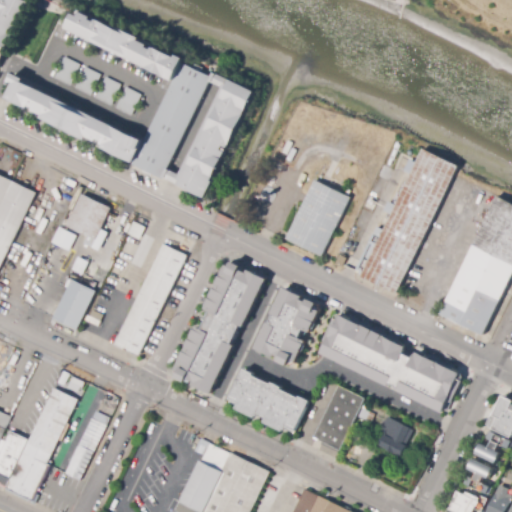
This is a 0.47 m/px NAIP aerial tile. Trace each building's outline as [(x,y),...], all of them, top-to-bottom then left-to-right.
[(0,0),(35,0),(0,71),(0,0)] [(23,77),(148,138),(177,79),(72,28),(80,12),(85,15),(87,10),(99,16),(98,18),(102,21),(103,18),(123,27),(124,25),(148,36),(147,39),(183,56),(184,54),(192,58),(192,59),(217,72),(165,179),(136,164),(137,162),(108,148),(110,145),(107,144),(108,141),(104,139),(103,142),(95,138),(93,141),(47,118),(49,115),(39,111),(41,108),(36,106),(34,109),(13,99),(23,77)] [(262,91),(210,199),(183,186),(186,181),(183,179),(191,162),(195,164),(203,147),(199,146),(208,126),(212,128),(222,108),(218,106),(223,95),(227,97),(236,79),(262,91)] [(421,151),(457,168),(396,294),(360,277),(421,151)] [(30,187),(0,249),(0,187),(6,175),(30,187)] [(319,182),(354,199),(327,254),(292,237),(319,182)] [(69,228),(60,246),(45,239),(54,220),(60,223),(76,190),(107,205),(91,239),(69,228)] [(494,196),(511,204),(511,277),(483,337),(437,315),(494,196)] [(140,240),(129,234),(134,222),(146,228),(140,240)] [(69,251),(76,235),(59,227),(51,243),(69,251)] [(157,237),(182,249),(134,348),(110,336),(157,237)] [(239,263),(272,279),(249,328),(246,327),(238,344),(240,345),(216,394),(183,378),(187,369),(182,367),(201,326),(207,329),(215,312),(209,309),(228,271),(234,273),(239,263)] [(68,274),(92,286),(73,324),(49,313),(68,274)] [(260,349),(272,323),(275,324),(279,315),(276,314),(290,287),(328,306),(315,334),(309,331),(306,338),(311,341),(298,368),(284,361),(286,358),(278,354),(276,357),(260,349)] [(99,327),(86,320),(88,316),(90,317),(93,311),(104,316),(99,327)] [(464,374),(445,413),(319,351),(338,312),(464,374)] [(250,368),(268,377),(267,379),(277,384),(278,381),(293,388),(291,391),(304,398),(306,395),(316,400),(300,431),(292,427),(289,432),(269,422),(272,417),(264,413),(261,418),(242,409),(244,404),(234,399),(250,368)] [(338,382),(363,394),(338,446),(313,434),(338,382)] [(25,437),(52,383),(77,395),(46,457),(48,458),(47,462),(48,462),(29,499),(1,486),(7,475),(0,471),(0,447),(9,429),(25,437)] [(106,390),(119,397),(115,405),(102,398),(106,390)] [(511,430),(497,424),(496,427),(492,425),(489,423),(494,412),(497,414),(498,411),(498,410),(507,391),(511,393),(511,430)] [(372,423),(359,417),(365,404),(368,406),(366,410),(376,415),(372,423)] [(92,407),(106,413),(76,477),(62,470),(92,407)] [(0,438),(10,415),(0,411),(0,438)] [(387,416),(414,429),(400,457),(373,444),(387,416)] [(472,451),(477,441),(485,445),(488,439),(485,438),(489,430),(511,441),(511,448),(511,450),(495,442),(492,448),(502,453),(497,463),(472,451)] [(206,441),(228,451),(199,510),(178,500),(206,441)] [(228,451),(269,471),(249,511),(203,511),(199,510),(228,451)] [(476,472),(473,480),(484,484),(492,467),(473,459),(469,469),(476,472)] [(289,511),(301,488),(350,511),(289,511)] [(457,511),(447,507),(456,489),(463,492),(465,489),(476,495),(477,492),(484,496),(477,509),(472,507),(469,511),(457,511)] [(503,511),(480,511),(491,490),(510,499),(503,511)] [(511,494),(511,511),(503,511),(510,499),(511,494)]
